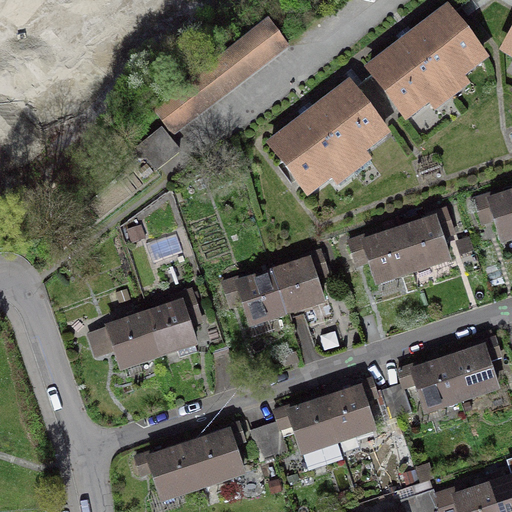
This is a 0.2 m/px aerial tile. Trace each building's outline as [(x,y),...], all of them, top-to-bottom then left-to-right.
[(482,55),(448,10),(409,41),(369,71),(404,116),(409,116),(482,60),(482,55)] [(268,22),(154,110),(172,134),(230,90),(287,46),(268,22)] [(384,131),(349,86),(310,116),(271,146),(305,191),(310,192),(384,136),(384,131)] [(180,153),(162,130),(138,149),(137,159),(147,160),(156,171),(168,162),(180,153)] [(493,195),(475,201),(482,224),(488,222),(495,220),(502,241),(511,237),(511,195),(495,201),(493,195)] [(453,234),(446,211),(427,217),(429,223),(399,233),(412,271),(448,259),(441,238),(447,236),(453,234)] [(412,271),(399,233),(369,243),(367,237),(349,243),(357,266),(363,264),(369,262),(376,283),(412,271)] [(327,276),(320,253),(301,259),(303,265),(274,275),(286,313),(322,301),(315,280),(321,278),(327,276)] [(286,313),(274,275),(244,285),(242,279),(223,285),(231,308),(237,306),(243,304),(250,325),(286,313)] [(175,308),(146,318),(159,355),(177,349),(180,358),(197,352),(194,344),(195,343),(189,326),(201,322),(196,307),(191,292),(171,299),(175,308)] [(121,368),(159,355),(146,318),(91,336),(97,355),(102,353),(114,349),(121,368)] [(219,320),(204,325),(213,353),(221,351),(228,348),(219,320)] [(500,356),(494,340),(476,346),(478,352),(457,359),(448,362),(461,400),(497,388),(488,361),(500,356)] [(461,400),(448,362),(439,365),(419,372),(416,366),(398,372),(402,385),(389,389),(398,417),(412,413),(404,389),(416,385),(425,412),(461,400)] [(375,394),(371,381),(353,387),(355,393),(334,400),(325,403),(338,441),(373,429),(364,402),(376,398),(384,422),(398,417),(389,389),(375,394)] [(338,441),(325,403),(315,406),(295,413),(293,407),(275,413),(278,424),(279,423),(281,429),(292,426),(301,453),(338,441)] [(274,457),(289,452),(281,429),(279,423),(278,424),(271,426),(265,428),(274,457)] [(244,442),(238,425),(222,430),(224,437),(199,445),(189,448),(202,486),(242,473),(233,446),(244,442)] [(260,461),(274,457),(265,428),(258,430),(251,433),(260,461)] [(202,486),(189,448),(180,451),(155,460),(152,453),(136,459),(142,476),(152,472),(161,499),(202,486)] [(511,511),(511,480),(490,488),(498,511),(511,511)] [(498,511),(490,488),(460,498),(458,491),(436,499),(433,491),(417,496),(422,511),(498,511)] [(422,511),(417,496),(401,501),(403,509),(394,511),(422,511)]
